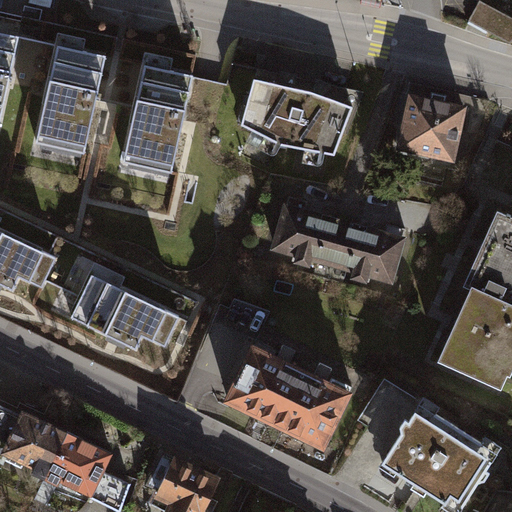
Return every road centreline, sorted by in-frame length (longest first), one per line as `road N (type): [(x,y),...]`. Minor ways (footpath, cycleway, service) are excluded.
road 1 (secondary): [(354,511),(0,344)]
road 2 (residential): [(420,48),(194,0)]
